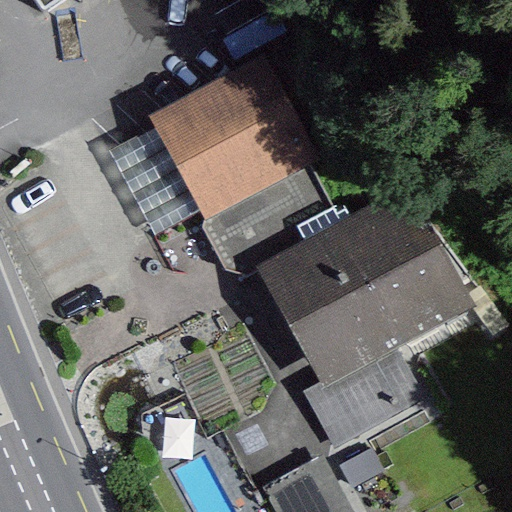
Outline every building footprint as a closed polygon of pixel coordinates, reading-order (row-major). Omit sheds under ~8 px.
[(27,0),(39,17),(65,0),(27,0)] [(267,69),(150,127),(202,229),(318,167),(267,69)] [(314,388),(464,311),(407,200),(257,277),(314,388)] [(195,511),(241,511),(258,506),(230,428),(173,449),(195,511)] [(380,444),(341,461),(363,511),(385,511),(407,503),(380,444)] [(269,477),(282,511),(357,511),(334,452),(269,477)]
